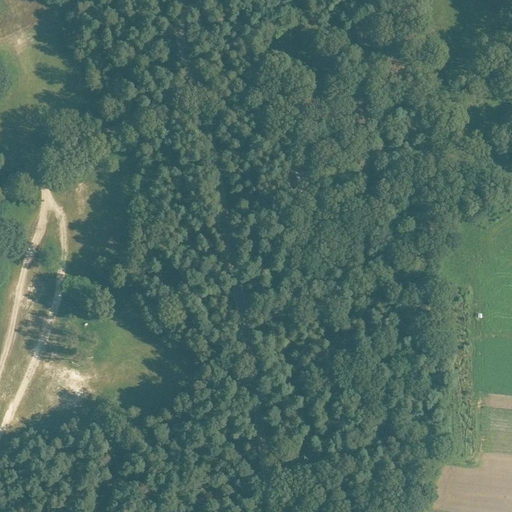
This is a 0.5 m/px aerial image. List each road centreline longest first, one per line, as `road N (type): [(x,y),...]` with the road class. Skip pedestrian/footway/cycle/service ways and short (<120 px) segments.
road 1 (unclassified): [(271,511),(221,202),(178,28),(184,0)]
road 2 (track): [(0,441),(55,316),(63,261),(42,156)]
road 3 (track): [(42,156),(69,140),(162,114),(196,89)]
